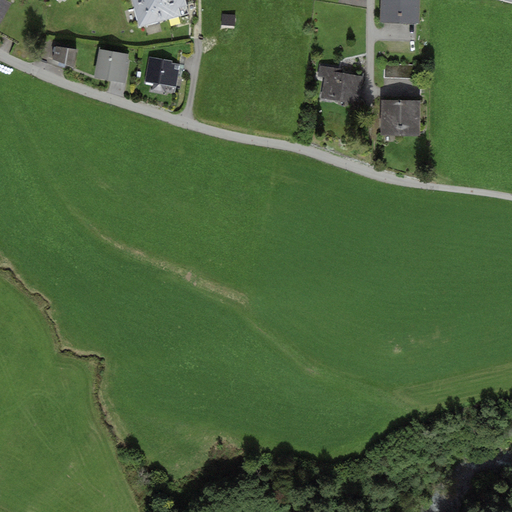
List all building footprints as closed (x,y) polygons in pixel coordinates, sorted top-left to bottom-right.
[(0,0),(0,33),(14,7),(0,0)] [(133,0),(142,30),(191,17),(187,0),(133,0)] [(422,0),(384,0),(384,24),(422,25),(422,0)] [(79,51),(59,49),(57,65),(77,67),(79,51)] [(133,58),(103,52),(97,79),(127,85),(133,58)] [(181,64),(152,58),(147,86),(175,92),(181,64)] [(357,78),(328,73),(323,100),(353,105),(357,78)] [(423,102),(386,101),(385,137),(422,138),(423,102)]
